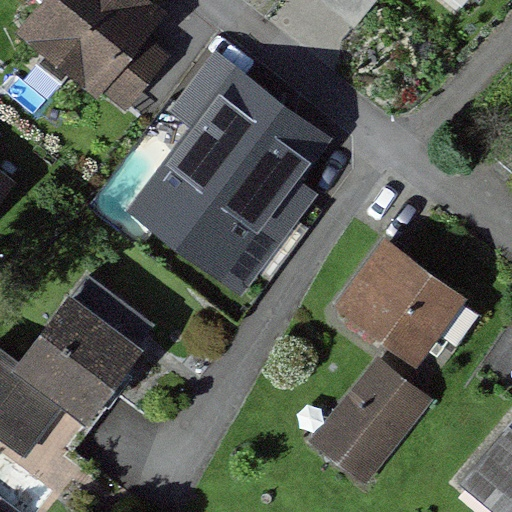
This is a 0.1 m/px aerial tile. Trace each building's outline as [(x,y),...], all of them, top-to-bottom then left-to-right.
[(185,23),(157,0),(78,0),(40,45),(113,107),(185,23)] [(329,0),(355,22),(374,0),(329,0)] [(124,194),(220,84),(181,50),(136,101),(162,124),(111,182),(124,194)] [(341,147),(259,84),(145,229),(226,293),(341,147)] [(0,235),(29,199),(0,175),(0,235)] [(489,314),(407,249),(358,310),(409,350),(334,446),(384,485),(447,404),(429,390),(489,314)] [(180,348),(112,291),(6,417),(49,453),(76,419),(102,441),(180,348)] [(511,467),(493,490),(511,505),(511,467)]
